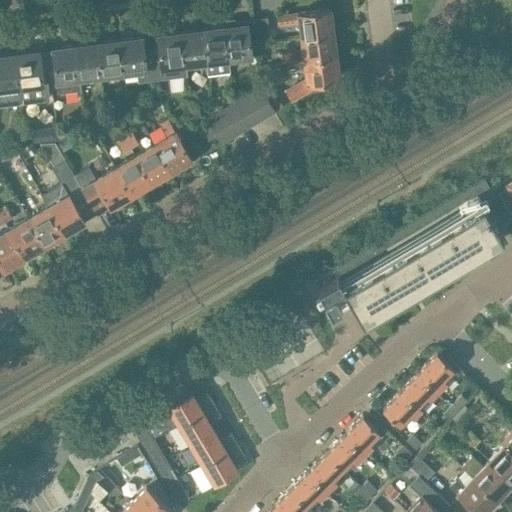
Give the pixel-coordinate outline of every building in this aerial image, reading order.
[(301,35),(334,31),(331,7),(277,14),(279,23),(299,21),(301,35)] [(253,21),(255,41),(270,39),(267,16),(252,18),(253,21)] [(224,22),(224,24),(228,57),(251,54),(250,41),(255,41),(253,21),(237,23),(237,21),(235,17),(225,18),(224,22)] [(230,69),(228,57),(224,24),(202,27),(206,60),(208,72),(230,69)] [(185,63),(206,60),(202,27),(181,30),(185,63)] [(181,30),(158,33),(161,62),(156,63),(158,76),(186,73),(185,63),(181,30)] [(334,31),(301,35),(303,58),(337,54),(334,31)] [(144,45),(142,35),(119,38),(123,71),(137,69),(139,79),(158,76),(156,63),(154,44),(144,45)] [(97,40),(101,73),(123,71),(119,38),(97,40)] [(75,43),(79,76),(101,73),(97,40),(75,43)] [(81,88),(79,76),(75,43),(52,46),(58,91),(81,88)] [(21,101),(50,97),(47,78),(43,79),(39,48),(26,49),(26,47),(16,48),(16,51),(15,51),(19,84),(21,101)] [(21,101),(19,84),(15,51),(13,51),(13,49),(2,50),(2,52),(0,52),(0,105),(21,103),(21,101)] [(296,49),(282,51),(284,60),(298,59),(296,49)] [(337,54),(303,58),(305,76),(286,87),(292,97),(314,84),(314,79),(339,76),(337,54)] [(235,102),(246,96),(240,86),(233,90),(235,102)] [(248,124),(274,108),(262,87),(246,96),(235,102),(248,124)] [(211,121),(219,134),(222,139),(248,124),(235,102),(213,115),(209,118),(211,121)] [(190,107),(191,117),(200,115),(199,106),(190,107)] [(160,121),(166,132),(154,139),(171,169),(192,157),(168,117),(160,121)] [(201,128),(208,140),(219,134),(211,121),(201,128)] [(58,138),(56,125),(45,126),(46,139),(58,138)] [(132,128),(124,133),(131,144),(138,140),(132,128)] [(131,144),(124,133),(116,138),(123,149),(131,144)] [(62,150),(67,147),(69,142),(66,137),(57,142),(62,150)] [(152,180),(171,169),(154,139),(134,150),(152,180)] [(0,159),(11,153),(7,146),(0,149),(0,159)] [(131,192),(152,180),(134,150),(114,162),(131,192)] [(42,192),(47,201),(65,231),(85,219),(96,212),(74,173),(64,158),(51,165),(60,181),(42,192)] [(111,204),(131,192),(114,162),(94,174),(88,165),(74,173),(96,212),(111,204)] [(360,313),(500,230),(483,202),(495,195),(484,177),(314,277),(319,284),(318,285),(331,307),(341,301),(341,300),(349,295),(360,313)] [(511,178),(507,182),(509,185),(499,191),(511,212),(511,211),(511,178)] [(45,243),(65,231),(47,201),(27,213),(45,243)] [(4,203),(0,205),(0,213),(4,220),(12,216),(4,203)] [(7,225),(24,255),(45,243),(27,213),(7,225)] [(0,259),(4,266),(24,255),(7,225),(0,228),(0,259)] [(436,351),(418,370),(438,389),(457,370),(436,351)] [(421,408),(438,389),(418,370),(400,389),(421,408)] [(179,423),(214,402),(207,390),(196,397),(191,389),(167,403),(179,423)] [(403,427),(421,408),(400,389),(382,407),(403,427)] [(452,402),(459,408),(468,399),(461,393),(452,402)] [(222,414),(214,402),(179,423),(190,443),(215,429),(210,421),(222,414)] [(443,411),(450,417),(459,408),(452,402),(443,411)] [(363,414),(344,433),(364,453),(383,434),(363,414)] [(143,445),(155,438),(143,417),(131,424),(143,445)] [(219,436),(215,429),(190,443),(202,463),(237,441),(230,430),(219,436)] [(481,439),(470,429),(464,436),(474,446),(481,439)] [(511,430),(502,441),(504,442),(487,459),(511,483),(511,482),(511,430)] [(415,447),(422,440),(412,431),(406,438),(415,447)] [(346,471),(364,453),(344,433),(326,451),(346,471)] [(143,445),(145,447),(155,464),(166,458),(155,438),(143,445)] [(245,454),(237,441),(202,463),(214,483),(238,468),(234,461),(245,454)] [(402,442),(395,449),(405,458),(411,451),(402,442)] [(121,464),(131,458),(127,451),(117,457),(121,464)] [(328,489),(346,471),(326,451),(308,469),(328,489)] [(460,464),(472,475),(496,499),(511,483),(487,459),(484,463),(472,452),(460,464)] [(407,463),(425,480),(434,470),(416,453),(407,463)] [(166,458),(155,464),(166,484),(178,477),(166,458)] [(425,480),(407,463),(398,472),(416,489),(425,480)] [(328,489),(308,469),(290,487),(310,507),(328,489)] [(476,511),(483,511),(496,499),(472,475),(462,486),(454,479),(449,485),(476,511)] [(90,491),(95,480),(88,477),(82,488),(90,491)] [(178,477),(166,484),(178,504),(179,504),(190,497),(178,477)] [(366,479),(360,485),(370,494),(376,488),(366,479)] [(384,488),(393,496),(399,490),(390,481),(384,488)] [(140,509),(143,511),(168,511),(172,508),(146,483),(134,496),(130,500),(140,509)] [(364,500),(370,494),(360,485),(354,491),(364,500)] [(278,511),(305,511),(310,507),(290,487),(272,505),(278,511)] [(82,488),(77,499),(85,502),(90,491),(82,488)] [(406,510),(407,511),(441,511),(422,493),(406,510)] [(143,511),(140,509),(130,500),(119,511),(143,511)] [(384,511),(372,500),(360,511),(384,511)]
